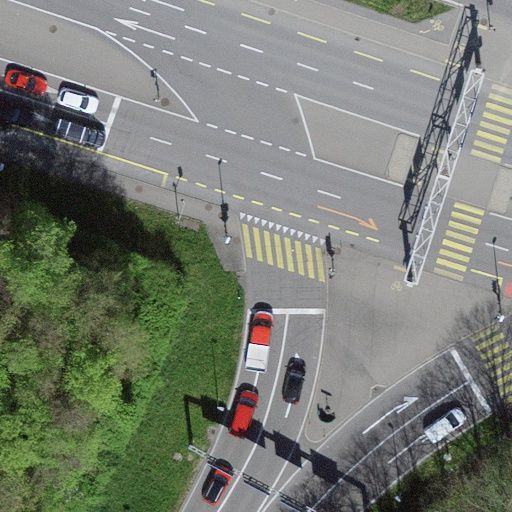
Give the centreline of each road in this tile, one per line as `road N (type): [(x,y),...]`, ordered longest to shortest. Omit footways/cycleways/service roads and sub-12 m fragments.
road 1 (motorway): [(235,511),(273,391),(287,285),(271,161),(252,106)]
road 2 (secondary): [(252,106),(511,191)]
road 3 (secondary): [(252,106),(0,26)]
road 4 (motorway): [(298,511),(389,436),(511,358)]
